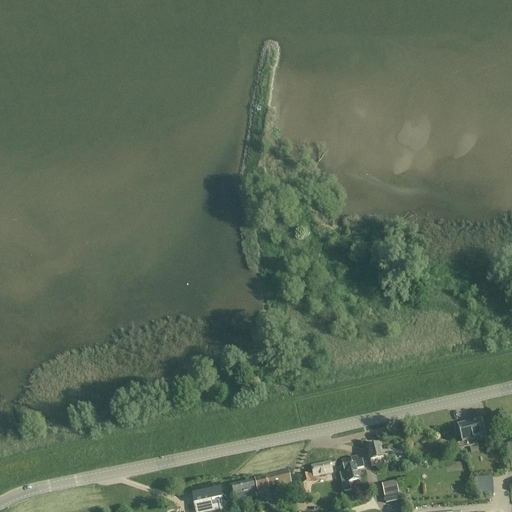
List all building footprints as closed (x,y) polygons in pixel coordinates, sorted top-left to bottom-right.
[(481,420),(457,426),(462,444),(464,444),(466,443),(486,438),(481,420)] [(367,448),(368,453),(372,469),(385,466),(383,460),(380,445),(367,448)] [(361,457),(342,462),(345,473),(339,474),(344,493),(351,491),(349,483),(359,481),(356,470),(364,468),(361,457)] [(300,485),(302,493),(304,502),(309,501),(307,492),(305,483),(310,482),(315,481),(315,478),(333,474),(331,467),(336,466),(335,461),(311,466),(312,474),(309,475),(309,474),(301,476),(303,484),(300,485)] [(291,483),(288,470),(255,479),(260,497),(270,495),(268,489),(291,483)] [(338,472),(335,472),(334,473),(335,479),(333,479),(337,495),(342,493),(338,472)] [(252,479),(231,484),(234,496),(251,492),(252,495),(256,494),(252,479)] [(400,502),(398,494),(396,482),(382,485),(386,504),(400,502)] [(219,484),(192,491),(195,504),(195,505),(198,505),(197,503),(222,497),(219,484)]
